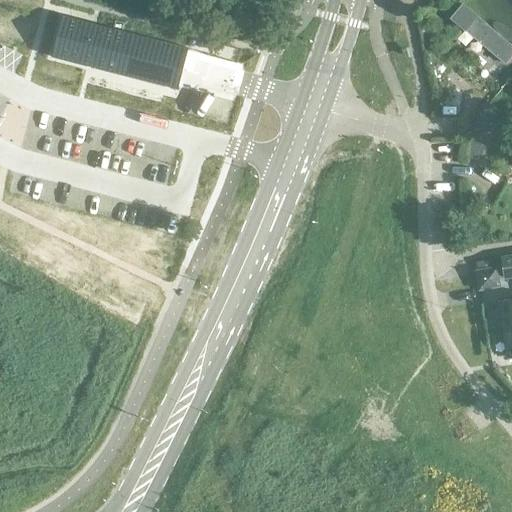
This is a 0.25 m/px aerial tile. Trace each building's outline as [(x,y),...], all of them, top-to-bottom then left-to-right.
[(511,58),(511,43),(464,5),(452,20),(507,64),(511,58)] [(50,59),(179,91),(184,71),(190,49),(60,17),(50,59)] [(151,148),(165,151),(169,134),(155,131),(151,148)] [(511,255),(499,257),(502,280),(511,278),(511,255)] [(495,268),(477,271),(480,287),(498,284),(495,268)] [(511,298),(500,300),(505,329),(511,327),(511,298)]
